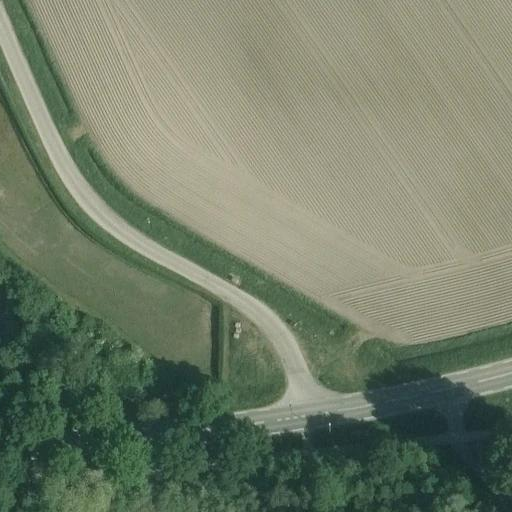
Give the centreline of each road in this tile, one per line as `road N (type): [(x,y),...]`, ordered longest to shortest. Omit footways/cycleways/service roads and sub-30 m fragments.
road 1 (unclassified): [(302,415),(297,356),(276,316),(96,199),(70,161),(0,5)]
road 2 (tertiary): [(0,448),(302,415)]
road 3 (tertiary): [(302,415),(511,372)]
